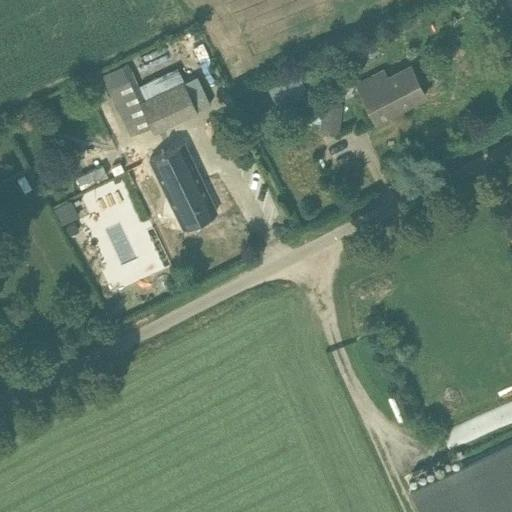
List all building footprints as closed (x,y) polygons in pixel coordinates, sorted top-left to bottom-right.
[(385,68),(357,83),(375,120),(425,94),(410,64),(388,75),(385,68)] [(177,66),(165,72),(138,84),(133,75),(108,86),(131,135),(152,126),(154,131),(197,111),(196,110),(211,103),(198,74),(184,80),(177,66)] [(267,83),(279,107),(308,92),(296,68),(267,83)] [(340,104),(336,94),(336,93),(335,93),(333,94),(332,93),(326,96),(324,97),(323,110),(321,130),(337,132),(340,104)] [(31,129),(37,117),(26,111),(20,123),(31,129)] [(183,143),(152,158),(183,225),(216,210),(183,143)] [(511,208),(503,213),(507,222),(511,233),(511,208)] [(74,220),(65,225),(71,235),(80,230),(74,220)] [(419,511),(511,511),(511,441),(409,490),(419,511)]
